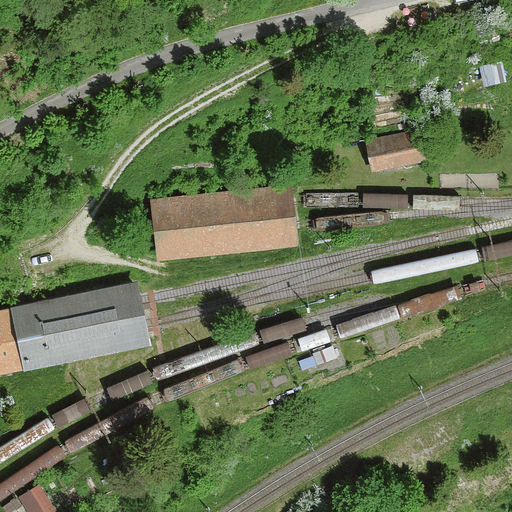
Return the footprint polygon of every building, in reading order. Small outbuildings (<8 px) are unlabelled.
[(425,127),(365,139),(371,171),(432,160),(425,127)] [(290,184),(150,198),(156,259),(297,245),(290,184)] [(138,281),(0,310),(0,375),(151,344),(147,324),(142,301),(138,281)] [(337,357),(332,346),(314,353),(315,355),(319,364),(337,357)] [(304,371),(319,364),(315,355),(300,362),(304,371)] [(40,485),(18,497),(26,511),(54,511),(55,511),(40,485)]
